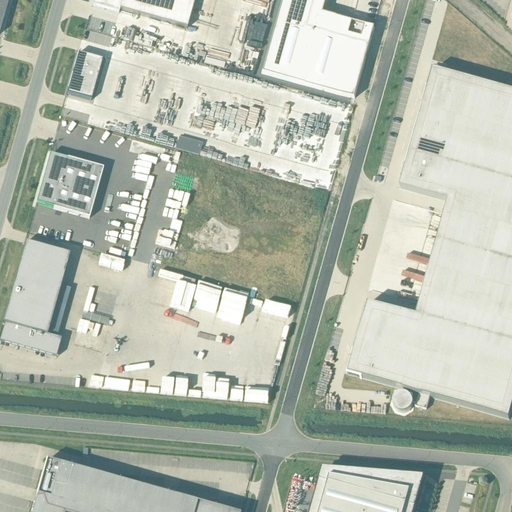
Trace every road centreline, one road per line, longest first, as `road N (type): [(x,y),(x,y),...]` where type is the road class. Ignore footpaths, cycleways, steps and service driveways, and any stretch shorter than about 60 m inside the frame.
road 1 (unclassified): [(403,0),(279,444)]
road 2 (unclassified): [(0,420),(279,444)]
road 3 (unclassified): [(279,444),(511,464)]
road 4 (unclassified): [(60,0),(0,214)]
